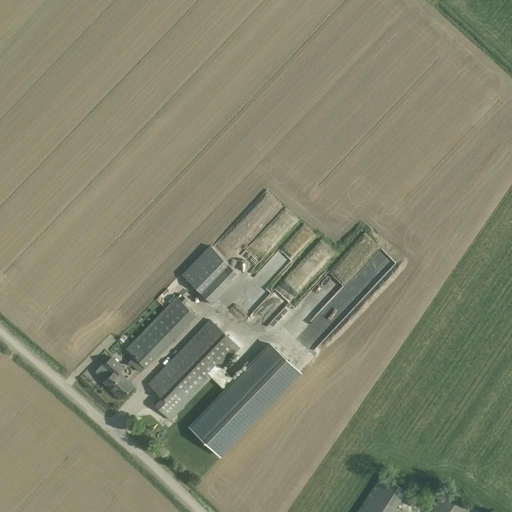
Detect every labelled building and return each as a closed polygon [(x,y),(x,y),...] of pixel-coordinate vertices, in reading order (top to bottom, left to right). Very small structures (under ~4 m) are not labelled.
[(299,230),(258,274),(268,283),(308,239),(299,230)] [(350,250),(363,262),(377,247),(364,234),(350,250)] [(235,271),(210,246),(182,275),(212,304),(234,281),(230,276),(235,271)] [(187,300),(182,295),(179,299),(177,297),(126,349),(145,367),(195,315),(183,304),(187,300)] [(239,347),(210,319),(148,384),(162,397),(154,405),(170,420),(177,412),(211,377),(220,367),(239,347)] [(227,392),(191,430),(220,458),(300,374),(271,346),(236,382),(220,367),(211,377),(227,392)] [(123,368),(112,357),(103,366),(111,374),(104,382),(110,388),(112,386),(122,396),(121,398),(133,386),(119,372),(123,368)] [(407,491),(382,475),(357,511),(401,511),(395,508),(407,491)] [(467,511),(470,508),(444,490),(432,508),(429,511),(467,511)]
